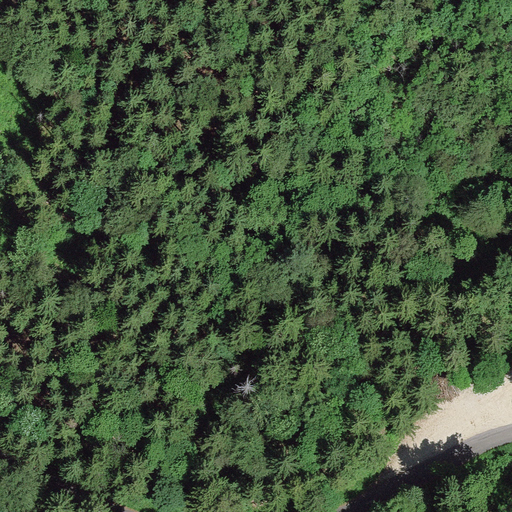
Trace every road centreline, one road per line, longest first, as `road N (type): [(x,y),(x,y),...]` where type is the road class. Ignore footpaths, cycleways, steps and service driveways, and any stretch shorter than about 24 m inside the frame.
road 1 (unclassified): [(511,443),(468,455),(362,511)]
road 2 (unclassified): [(132,511),(0,459)]
